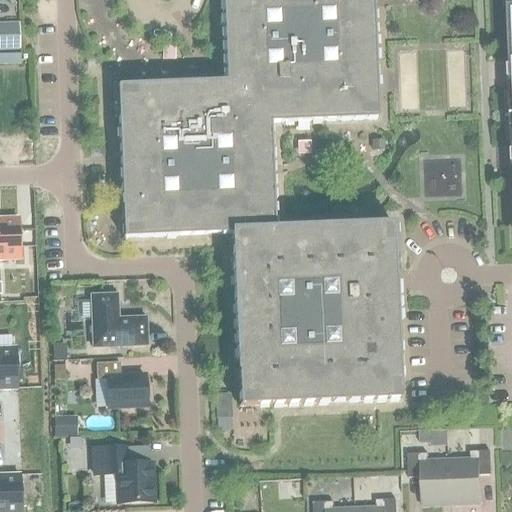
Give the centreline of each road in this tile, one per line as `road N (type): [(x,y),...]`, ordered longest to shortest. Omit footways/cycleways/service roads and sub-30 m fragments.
road 1 (residential): [(68,176),(76,264),(178,273),(191,511)]
road 2 (residential): [(63,0),(68,176)]
road 3 (residential): [(470,277),(464,261),(445,254),(425,273),(430,292),(447,300),(470,281)]
